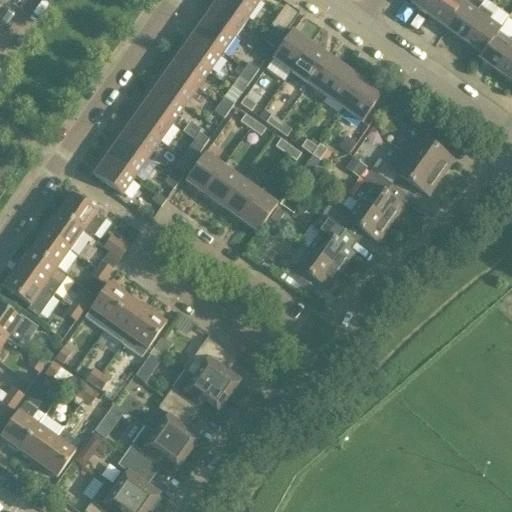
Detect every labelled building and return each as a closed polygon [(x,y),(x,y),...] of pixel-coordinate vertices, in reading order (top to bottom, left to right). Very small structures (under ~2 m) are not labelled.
[(206,17),(234,38),(247,20),(218,0),(212,0),(206,9),(210,12),(206,17)] [(218,0),(247,20),(260,2),(257,0),(218,0)] [(428,18),(441,0),(413,0),(410,5),(428,18)] [(441,0),(428,18),(446,31),(465,4),(459,0),(441,0)] [(465,4),(446,31),(463,43),(486,11),(480,7),(476,12),(465,4)] [(486,11),(463,43),(481,55),(481,56),(497,33),(498,34),(501,29),(489,21),(492,16),(486,11)] [(189,32),(222,55),(234,38),(206,17),(202,23),(198,20),(189,32)] [(269,35),(278,42),(283,35),(274,28),(269,35)] [(177,50),(209,73),(222,55),(189,32),(189,33),(193,35),(189,41),(185,38),(177,50)] [(290,73),(310,46),(291,33),(272,60),(290,73)] [(496,73),(511,50),(511,37),(509,42),(498,34),(497,33),(481,56),(481,55),(478,60),(496,73)] [(278,42),(269,35),(264,42),(273,49),(278,42)] [(310,46),(290,73),(308,86),(327,58),(310,46)] [(168,70),(197,91),(209,73),(177,50),(168,62),(172,65),(168,70)] [(511,50),(496,73),(511,84),(511,50)] [(325,98),(345,71),(327,58),(308,86),(325,98)] [(244,71),(253,78),(258,71),(249,64),(244,71)] [(152,85),(184,108),(197,91),(168,70),(164,76),(160,73),(152,85)] [(253,78),(244,71),(239,78),(248,85),(253,78)] [(345,71),(325,98),(343,111),(363,83),(345,71)] [(363,83),(343,111),(361,124),(381,96),(363,83)] [(143,105),(172,126),(184,108),(152,85),(143,97),(147,100),(143,105)] [(219,106),(228,113),(233,106),(224,99),(219,106)] [(240,106),(250,114),(255,107),(244,100),(240,106)] [(127,120),(159,143),(172,126),(143,105),(139,111),(135,108),(127,120)] [(228,113),(219,106),(214,113),(223,120),(228,113)] [(239,124),(249,131),(254,124),(245,117),(239,124)] [(275,132),(280,125),(270,117),(265,124),(275,132)] [(118,141),(147,161),(159,143),(127,120),(118,132),(122,135),(118,141)] [(400,151),(441,180),(453,162),(434,149),(441,139),(416,121),(408,133),(412,135),(400,151)] [(265,131),(254,124),(249,131),(260,139),(265,131)] [(280,125),(275,132),(286,139),(291,132),(280,125)] [(194,141),(203,148),(208,141),(199,134),(194,141)] [(356,145),(347,139),(340,150),(348,155),(356,145)] [(102,156),(134,179),(147,161),(118,141),(114,146),(110,144),(102,156)] [(203,148),(194,141),(189,148),(198,155),(203,148)] [(311,156),(316,149),(306,141),(300,149),(311,156)] [(274,149),(284,156),(289,149),(280,142),(274,149)] [(313,171),(319,162),(326,151),(319,146),(316,149),(311,156),(311,157),(309,161),(305,166),(313,171)] [(300,156),(289,149),(284,156),(295,164),(300,156)] [(371,172),(390,186),(397,176),(428,198),(441,180),(400,151),(388,168),(378,161),(371,172)] [(203,196),(223,168),(204,155),(185,183),(203,196)] [(134,179),(102,156),(93,168),(97,170),(93,177),(121,197),(134,179)] [(352,161),(345,170),(358,180),(364,171),(352,161)] [(240,181),(223,168),(203,196),(221,209),(240,181)] [(168,177),(178,184),(183,176),(174,169),(168,177)] [(351,199),(390,227),(403,209),(384,195),(390,186),(371,172),(351,199)] [(178,184),(168,177),(164,183),(173,190),(178,184)] [(240,181),(221,209),(238,221),(258,193),(240,181)] [(276,207),(258,193),(238,221),(257,234),(276,207)] [(161,208),(166,201),(156,194),(151,201),(161,208)] [(57,215),(83,233),(90,238),(91,237),(93,239),(105,222),(103,220),(108,213),(88,198),(83,205),(71,196),(57,215)] [(321,218),(357,244),(364,234),(378,244),(390,227),(351,199),(358,204),(346,221),(328,208),(321,218)] [(283,215),(277,211),(270,221),(276,225),(283,215)] [(44,234),(70,252),(82,234),(90,239),(90,238),(83,233),(57,215),(44,234)] [(308,251),(340,273),(353,256),(348,252),(354,244),(356,245),(357,244),(321,218),(313,229),(320,234),(308,251)] [(70,252),(44,234),(31,252),(56,271),(70,252)] [(103,247),(120,260),(127,249),(111,237),(103,247)] [(96,271),(107,278),(114,269),(120,260),(103,247),(101,249),(108,254),(102,263),(96,271)] [(340,273),(308,251),(296,267),(289,263),(282,273),(301,287),(308,278),(328,291),(340,273)] [(17,271),(54,297),(67,278),(56,271),(31,252),(17,271)] [(54,297),(17,271),(4,290),(29,307),(26,311),(38,319),(54,297)] [(107,278),(96,271),(91,278),(102,286),(107,278)] [(103,333),(127,299),(108,285),(84,320),(103,333)] [(127,299),(103,333),(121,347),(146,312),(127,299)] [(70,308),(80,315),(86,308),(75,301),(70,308)] [(0,336),(17,348),(22,341),(27,345),(37,330),(20,317),(18,320),(0,307),(0,336)] [(80,315),(70,308),(65,315),(75,323),(80,315)] [(146,312),(121,347),(140,360),(165,326),(146,312)] [(0,350),(6,341),(16,348),(17,348),(0,336),(0,364),(1,365),(8,356),(0,350)] [(155,350),(164,357),(171,347),(162,340),(155,350)] [(194,378),(226,401),(240,382),(221,369),(230,357),(207,340),(192,362),(201,368),(194,378)] [(63,365),(70,355),(63,349),(55,360),(63,365)] [(33,360),(44,367),(49,360),(38,352),(33,360)] [(44,367),(33,360),(28,367),(39,375),(44,367)] [(52,380),(60,370),(52,364),(45,375),(52,380)] [(151,373),(142,367),(134,378),(143,384),(151,373)] [(93,387),(100,376),(93,371),(86,381),(93,387)] [(184,371),(172,390),(164,400),(188,416),(194,407),(213,420),(226,401),(194,378),(184,371)] [(100,376),(93,387),(101,392),(108,381),(100,376)] [(82,402),(90,391),(82,386),(75,396),(82,402)] [(7,397),(17,404),(23,397),(12,389),(7,397)] [(90,391),(82,402),(90,407),(97,396),(90,391)] [(17,404),(7,397),(0,406),(0,419),(4,423),(17,404)] [(200,439),(181,426),(188,416),(164,400),(157,410),(167,416),(154,435),(186,458),(200,439)] [(24,404),(18,413),(0,437),(0,439),(19,452),(37,427),(30,422),(37,412),(24,404)] [(37,427),(19,452),(37,466),(62,430),(44,417),(37,427)] [(94,433),(103,440),(110,430),(100,423),(94,433)] [(62,430),(37,466),(56,479),(75,453),(56,440),(63,430),(62,430)] [(147,473),(154,464),(172,477),(186,458),(154,435),(141,453),(131,447),(124,456),(147,473)] [(92,436),(86,445),(95,452),(101,443),(92,436)] [(141,482),(147,473),(124,456),(117,466),(127,473),(114,492),(142,511),(147,511),(159,495),(141,482)] [(74,493),(91,499),(98,481),(81,475),(74,493)] [(142,511),(114,492),(104,485),(91,503),(84,511),(142,511)]
